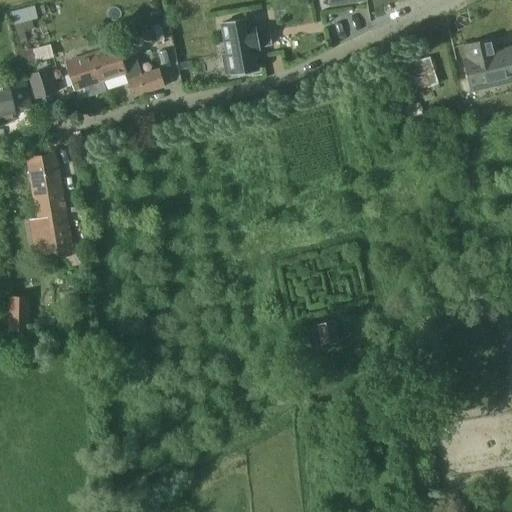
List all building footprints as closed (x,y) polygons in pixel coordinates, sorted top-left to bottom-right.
[(13,13),(20,34),(39,27),(37,21),(51,16),(46,1),(13,13)] [(158,3),(148,6),(151,15),(161,13),(158,3)] [(161,17),(151,19),(154,29),(164,26),(161,17)] [(226,54),(221,55),(224,76),(257,70),(253,50),(259,49),(259,48),(271,45),(269,32),(268,27),(255,30),(255,26),(249,27),(248,20),(221,24),(226,54)] [(484,41),(461,47),(471,90),(511,80),(511,48),(494,53),(493,48),(485,50),(484,41)] [(116,46),(92,54),(102,81),(124,74),(132,98),(164,87),(158,68),(141,74),(134,54),(120,59),(116,46)] [(32,52),(20,55),(23,67),(36,64),(32,52)] [(105,91),(92,54),(65,63),(69,74),(72,84),(74,90),(84,87),(87,97),(105,91)] [(399,65),(407,93),(440,83),(432,55),(399,65)] [(28,75),(34,100),(54,96),(49,70),(37,73),(28,75)] [(26,81),(0,86),(0,116),(15,114),(14,109),(31,105),(26,81)] [(34,206),(42,253),(63,249),(60,227),(67,226),(55,154),(27,159),(35,206),(34,206)] [(29,297),(9,297),(9,332),(28,333),(29,297)] [(69,322),(57,323),(57,334),(69,334),(69,322)] [(321,344),(337,341),(333,322),(317,325),(321,344)] [(277,404),(290,399),(288,392),(275,397),(277,404)]
